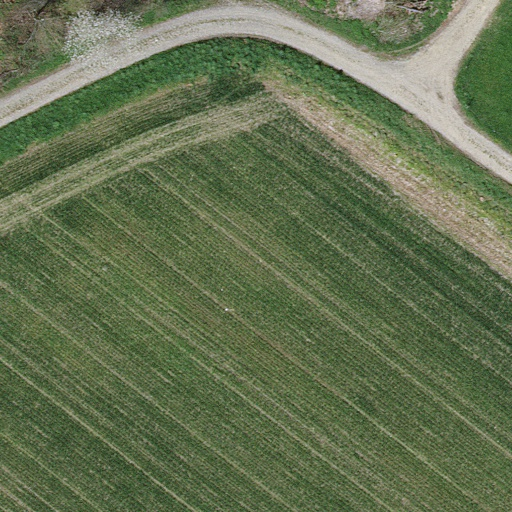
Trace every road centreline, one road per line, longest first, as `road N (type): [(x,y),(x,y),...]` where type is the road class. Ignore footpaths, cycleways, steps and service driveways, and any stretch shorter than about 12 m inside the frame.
road 1 (track): [(0,143),(271,16)]
road 2 (track): [(271,16),(415,106)]
road 3 (track): [(488,0),(415,106)]
